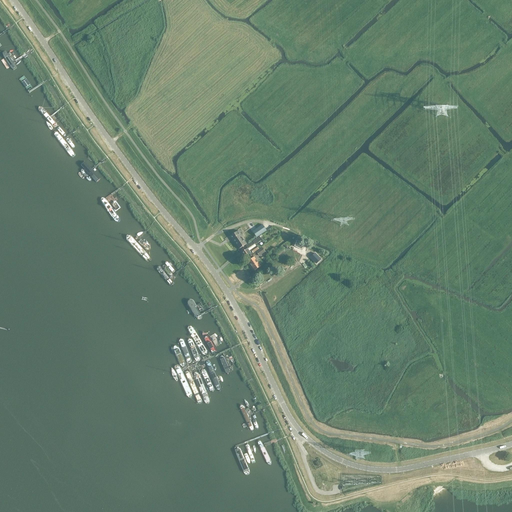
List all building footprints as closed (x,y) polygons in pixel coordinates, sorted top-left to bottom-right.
[(16,68),(7,52),(6,52),(6,51),(5,51),(4,51),(3,51),(3,52),(3,53),(13,70),(14,70),(15,70),(16,69),(16,68)] [(1,58),(9,70),(10,70),(10,69),(3,57),(2,57),(2,56),(1,57),(1,58)] [(34,100),(18,77),(17,76),(16,75),(15,75),(14,75),(14,74),(13,74),(12,74),(12,75),(12,76),(11,77),(12,77),(12,78),(12,79),(12,80),(28,102),(29,103),(30,103),(31,103),(32,103),(33,103),(33,102),(33,101),(34,101),(34,100)] [(9,86),(19,100),(20,101),(21,101),(22,101),(22,100),(23,100),(24,99),(24,98),(24,97),(23,96),(13,82),(12,82),(11,82),(10,82),(9,83),(9,84),(9,85),(9,86)] [(39,110),(53,127),(54,127),(55,127),(56,127),(56,126),(56,125),(56,124),(42,107),(39,107),(39,110)] [(72,157),(75,154),(56,130),(53,133),(72,157)] [(85,161),(81,165),(96,183),(100,179),(85,161)] [(91,178),(84,169),(81,169),(81,171),(88,181),(91,181),(91,178)] [(100,201),(101,201),(113,219),(113,220),(114,220),(115,221),(116,221),(117,221),(118,221),(118,220),(118,219),(118,218),(118,217),(118,216),(106,198),(105,198),(105,197),(104,197),(103,197),(102,197),(101,197),(101,198),(100,198),(100,199),(100,200),(100,201)] [(263,225),(253,231),(257,237),(267,231),(263,225)] [(247,244),(240,234),(241,234),(238,231),(230,236),(232,239),(233,239),(239,249),(247,244)] [(262,240),(259,236),(252,241),(249,244),(247,245),(248,247),(248,248),(250,251),(251,250),(256,246),(255,244),(262,240)] [(135,241),(146,251),(147,251),(148,250),(149,249),(149,248),(148,247),(138,237),(137,237),(136,237),(135,237),(134,238),(134,239),(135,240),(135,241)] [(148,255),(132,239),(131,238),(130,238),(129,238),(129,239),(128,239),(128,240),(129,241),(145,258),(146,259),(147,259),(149,259),(149,257),(148,256),(148,255)] [(297,241),(294,246),(302,250),(305,244),(297,241)] [(265,252),(262,247),(256,252),(257,253),(259,256),(265,252)] [(252,253),(250,251),(248,248),(245,250),(242,252),(246,257),(250,254),(252,253)] [(315,253),(310,257),(316,264),(321,259),(315,253)] [(261,266),(254,257),(253,258),(248,261),(255,271),(261,266)] [(158,264),(155,263),(154,267),(171,286),(171,287),(172,287),(173,287),(173,286),(174,286),(174,285),(174,284),(174,283),(158,264)] [(163,267),(163,268),(172,280),(172,281),(173,281),(174,281),(175,281),(176,281),(176,280),(177,280),(177,279),(176,278),(176,277),(166,265),(165,265),(164,265),(163,265),(163,266),(163,267)] [(201,316),(201,315),(193,300),(192,300),(192,299),(191,300),(190,300),(189,301),(189,302),(197,318),(198,319),(199,319),(200,319),(201,318),(201,317),(201,316)] [(205,351),(205,350),(194,328),(194,327),(193,327),(192,327),(191,327),(190,328),(190,329),(190,330),(200,352),(200,353),(201,353),(201,354),(202,354),(203,355),(204,355),(204,354),(205,353),(205,352),(205,351)] [(203,338),(203,339),(213,354),(214,354),(215,354),(216,354),(217,354),(217,353),(218,353),(218,352),(218,351),(208,335),(207,335),(207,334),(206,334),(205,334),(204,333),(203,333),(202,334),(202,335),(202,336),(203,337),(203,338)] [(197,356),(191,339),(188,337),(187,340),(193,357),(193,358),(194,358),(194,359),(195,359),(196,359),(196,358),(197,358),(197,357),(197,356)] [(179,341),(179,342),(186,361),(187,361),(187,362),(188,363),(189,363),(190,364),(191,364),(191,363),(191,362),(192,361),(192,360),(185,341),(185,340),(184,340),(184,339),(183,339),(183,338),(182,338),(181,338),(181,339),(180,339),(180,340),(179,340),(179,341)] [(186,364),(186,363),(179,347),(175,346),(174,350),(181,366),(182,366),(182,367),(183,367),(184,367),(185,367),(186,366),(186,365),(186,364)] [(220,356),(220,357),(227,372),(227,373),(228,374),(229,375),(230,375),(230,374),(231,374),(231,373),(231,372),(231,371),(224,355),(223,354),(222,354),(221,354),(221,355),(220,355),(220,356)] [(206,363),(215,386),(215,387),(216,388),(217,389),(217,390),(218,390),(219,391),(220,392),(220,391),(220,390),(220,389),(220,388),(220,387),(220,386),(220,385),(211,361),(210,360),(209,360),(208,360),(207,360),(207,361),(206,361),(206,362),(206,363)] [(175,368),(186,394),(187,395),(187,396),(188,396),(189,397),(190,397),(191,397),(192,396),(192,395),(192,394),(192,393),(192,392),(180,366),(180,365),(179,365),(179,364),(178,364),(177,364),(176,365),(175,366),(175,367),(175,368)] [(201,371),(209,390),(210,391),(211,391),(212,391),(212,390),(213,390),(213,389),(213,388),(206,370),(206,369),(205,369),(204,368),(203,368),(203,369),(202,369),(202,370),(201,370),(201,371)] [(186,375),(198,403),(198,404),(199,404),(199,405),(200,405),(201,405),(201,404),(202,404),(202,403),(203,403),(202,402),(190,373),(190,372),(189,372),(189,371),(188,371),(187,371),(187,372),(186,372),(186,373),(186,374),(186,375)] [(195,377),(205,403),(206,404),(207,404),(208,404),(209,404),(210,403),(210,402),(210,401),(200,375),(199,373),(197,372),(196,372),(196,371),(196,372),(195,372),(194,373),(194,375),(195,377)] [(240,409),(250,429),(250,430),(251,431),(252,431),(253,431),(254,430),(254,429),(254,428),(254,427),(245,407),(244,407),(244,406),(243,406),(243,405),(242,405),(241,405),(241,406),(241,407),(240,408),(240,409)] [(258,442),(266,462),(267,463),(268,464),(269,465),(270,465),(270,464),(271,464),(271,463),(271,462),(271,461),(270,460),(262,441),(262,440),(261,440),(261,439),(260,439),(259,439),(259,440),(258,440),(258,441),(258,442)] [(247,447),(255,469),(255,470),(255,471),(256,471),(257,472),(258,472),(259,472),(259,471),(260,471),(260,470),(261,470),(261,469),(261,468),(260,468),(260,467),(253,445),(253,444),(252,444),(252,443),(251,443),(250,442),(249,442),(248,443),(247,444),(247,445),(247,446),(247,447)] [(236,451),(244,473),(244,474),(245,475),(246,476),(247,476),(248,476),(249,475),(250,474),(250,473),(250,472),(250,471),(242,449),(242,448),(241,448),(241,447),(240,447),(239,447),(238,447),(237,447),(237,448),(236,448),(236,449),(236,450),(236,451)]
